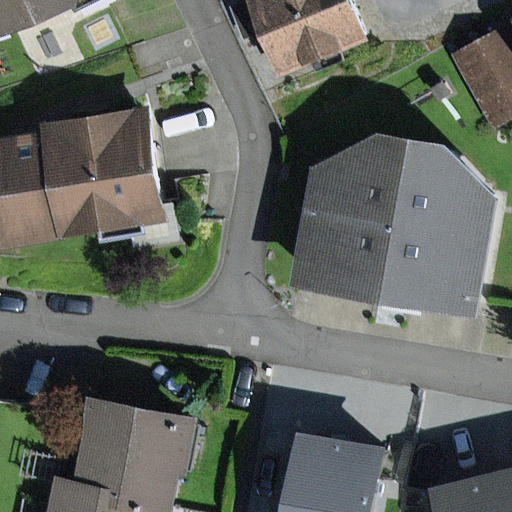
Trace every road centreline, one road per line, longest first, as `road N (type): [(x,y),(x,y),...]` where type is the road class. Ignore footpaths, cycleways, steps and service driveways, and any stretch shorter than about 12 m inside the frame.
road 1 (residential): [(231,341),(251,133),(184,0)]
road 2 (residential): [(511,382),(231,341)]
road 3 (residential): [(231,341),(0,318)]
